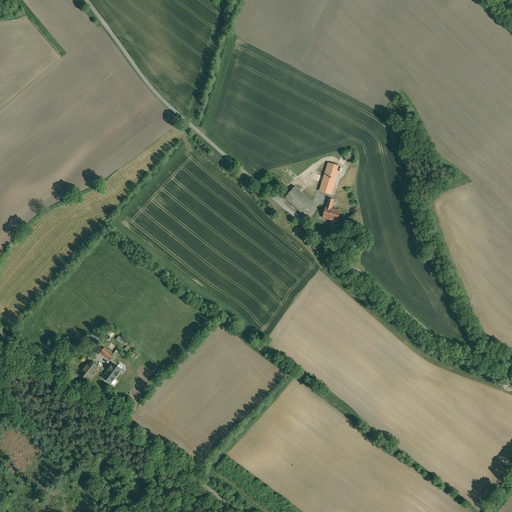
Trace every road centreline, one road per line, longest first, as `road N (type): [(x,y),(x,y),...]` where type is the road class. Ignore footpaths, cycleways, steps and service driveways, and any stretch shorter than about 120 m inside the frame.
road 1 (unclassified): [(511,365),(448,338),(271,190)]
road 2 (unclassified): [(234,511),(0,334)]
